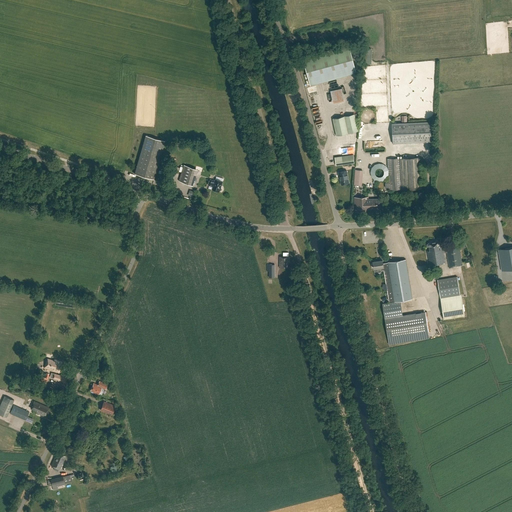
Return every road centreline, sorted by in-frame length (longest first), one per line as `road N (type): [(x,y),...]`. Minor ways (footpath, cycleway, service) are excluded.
road 1 (unclassified): [(19,511),(129,269),(144,194)]
road 2 (track): [(338,226),(414,511)]
road 3 (track): [(301,267),(369,511)]
road 4 (unclassified): [(338,226),(300,83),(267,0)]
road 5 (unclassified): [(287,228),(227,0)]
road 6 (tertiary): [(338,226),(511,210)]
road 7 (unknown): [(424,220),(423,155),(402,147),(371,153),(362,181)]
road 8 (tertiary): [(287,228),(230,222),(144,194)]
road 9 (tertiary): [(0,147),(116,186)]
